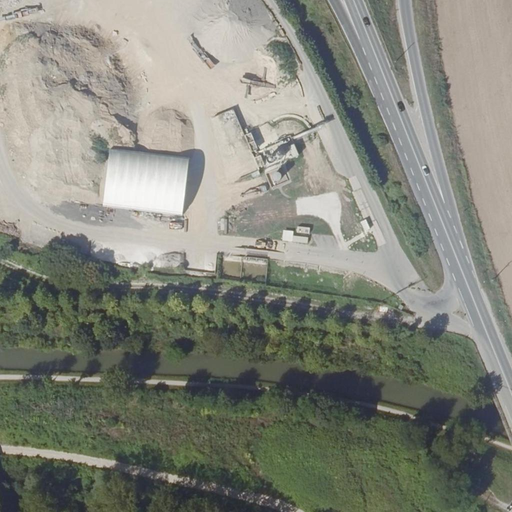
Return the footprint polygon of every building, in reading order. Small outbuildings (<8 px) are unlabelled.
[(253,152),(258,150),(252,134),(247,136),(253,152)] [(192,146),(111,141),(108,202),(189,206),(192,146)] [(264,157),(257,159),(260,175),(268,173),(270,186),(288,182),(281,145),(262,149),(264,157)] [(288,148),(292,159),(299,156),(295,145),(288,148)] [(283,231),(283,242),(308,243),(308,238),(293,237),(294,231),(283,231)]
